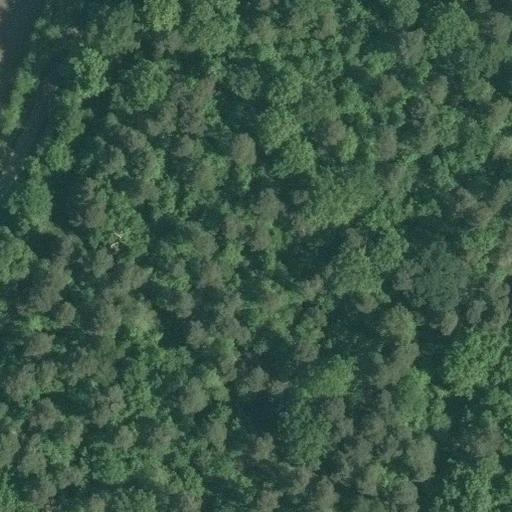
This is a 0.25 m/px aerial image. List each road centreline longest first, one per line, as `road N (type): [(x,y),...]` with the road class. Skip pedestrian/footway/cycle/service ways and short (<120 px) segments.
road 1 (track): [(48,228),(88,246),(342,511)]
road 2 (track): [(0,333),(154,0)]
road 3 (unclassified): [(90,0),(0,199)]
